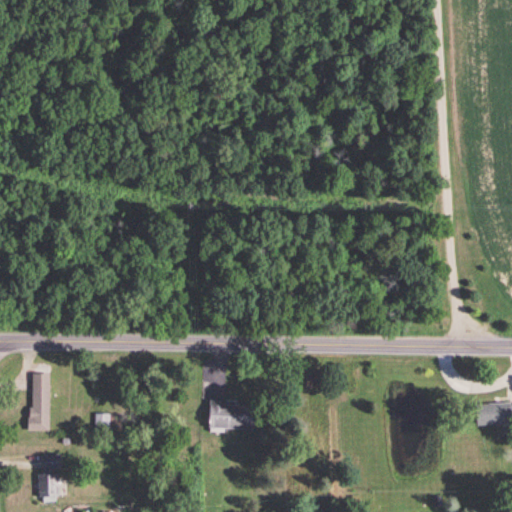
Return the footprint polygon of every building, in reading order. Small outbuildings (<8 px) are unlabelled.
[(32,372),(32,405),(29,405),(29,414),(27,414),(27,429),(49,429),(49,372),(32,372)] [(253,427),(209,426),(209,398),(219,398),(226,398),(226,403),(254,404),(253,427)] [(511,421),(477,424),(476,402),(510,400),(510,402),(511,402),(511,421)] [(94,412),(94,426),(109,426),(109,412),(94,412)] [(44,467),(59,466),(59,452),(43,452),(43,460),(44,467)] [(39,495),(38,473),(59,472),(60,494),(39,495)]
